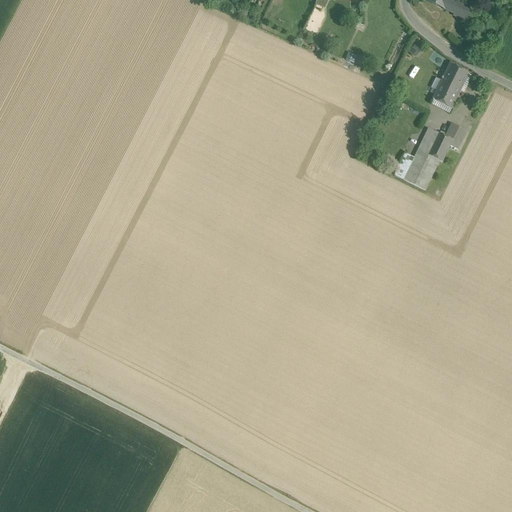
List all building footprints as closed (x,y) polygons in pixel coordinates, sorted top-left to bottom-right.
[(429,0),(429,1),(427,0),(425,0),(445,10),(446,9),(466,18),(465,19),(466,20),(472,8),(471,8),(471,9),(464,6),(465,4),(464,4),(462,7),(449,0),(429,0)] [(469,74),(450,64),(432,99),(433,100),(432,101),(433,101),(434,100),(451,110),(469,74)] [(445,137),(428,129),(414,159),(404,180),(425,191),(439,161),(442,163),(450,146),(457,150),(466,132),(451,125),(445,137)] [(404,180),(414,159),(404,154),(394,175),(404,180)] [(8,370),(0,388),(0,405),(14,373),(8,370)]
